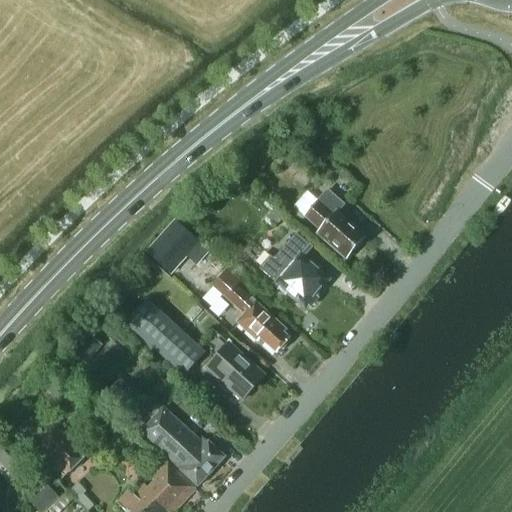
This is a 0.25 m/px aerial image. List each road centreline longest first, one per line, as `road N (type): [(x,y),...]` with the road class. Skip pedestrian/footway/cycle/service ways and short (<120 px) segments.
road 1 (residential): [(511,147),(225,511)]
road 2 (primary): [(0,334),(100,227),(291,71)]
road 3 (primary): [(291,71),(434,0)]
